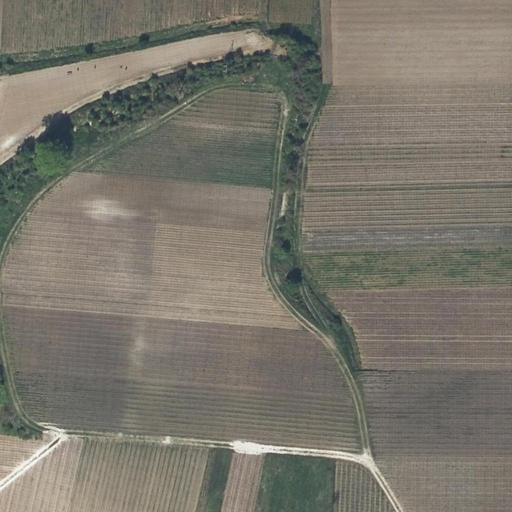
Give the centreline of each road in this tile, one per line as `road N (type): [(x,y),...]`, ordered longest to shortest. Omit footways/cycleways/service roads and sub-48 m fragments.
road 1 (track): [(0,256),(33,202),(203,89),(271,91),(262,268),(286,312),(326,345),(359,397),(365,458)]
road 2 (track): [(402,511),(365,458),(59,431),(0,482)]
road 3 (track): [(59,431),(27,421),(4,363),(0,282)]
